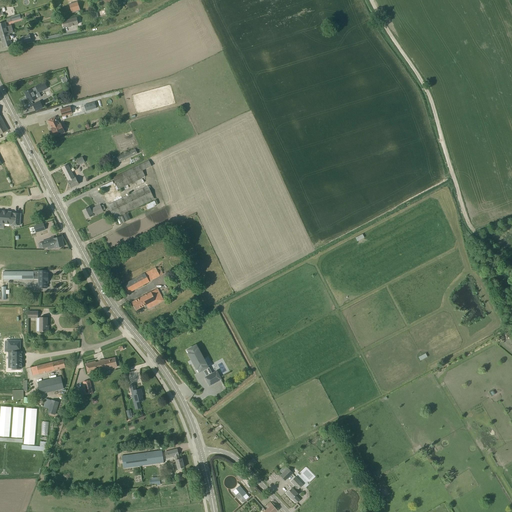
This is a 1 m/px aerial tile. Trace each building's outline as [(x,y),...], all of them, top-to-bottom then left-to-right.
[(72,13),(80,10),(77,2),(69,5),(72,13)] [(76,19),(67,21),(68,27),(78,24),(76,19)] [(0,35),(0,36),(8,34),(14,33),(13,30),(12,30),(10,26),(7,27),(8,28),(6,28),(5,23),(0,24),(0,35)] [(10,40),(12,40),(13,39),(14,38),(14,36),(12,36),(11,36),(9,36),(8,34),(0,36),(2,41),(3,42),(2,42),(4,48),(12,46),(10,40)] [(31,89),(24,93),(29,103),(36,99),(34,95),(38,93),(47,88),(44,82),(35,87),(31,89)] [(40,101),(33,105),(36,111),(43,108),(40,101)] [(95,102),(84,105),(85,109),(85,110),(89,109),(90,109),(92,109),(92,110),(93,109),(96,108),(95,102)] [(60,110),(62,116),(72,114),(70,107),(60,110)] [(8,130),(2,119),(0,115),(0,134),(0,135),(8,130)] [(59,125),(56,118),(55,117),(48,121),(52,128),(51,129),(52,131),(51,131),(53,134),(54,134),(55,136),(59,134),(59,136),(65,133),(61,124),(59,125)] [(137,154),(135,149),(115,158),(118,163),(137,154)] [(82,157),(76,160),(78,165),(85,162),(82,157)] [(149,161),(145,163),(113,178),(118,189),(124,187),(125,189),(129,187),(128,185),(135,181),(135,182),(130,185),(131,188),(144,182),(142,178),(145,176),(142,171),(151,166),(149,161)] [(61,168),(68,181),(75,178),(68,164),(61,168)] [(75,178),(68,181),(68,182),(71,188),(79,184),(75,178)] [(114,218),(154,199),(148,186),(108,205),(114,218)] [(154,201),(145,205),(148,209),(156,205),(154,201)] [(89,208),(83,211),(85,216),(86,218),(87,219),(93,216),(94,217),(104,212),(100,205),(90,210),(89,208)] [(10,213),(10,212),(0,210),(0,223),(19,225),(20,213),(10,213)] [(43,223),(33,226),(36,233),(46,230),(43,223)] [(56,249),(64,247),(61,236),(54,238),(54,237),(50,238),(50,239),(42,242),(38,243),(40,249),(43,248),(48,247),(48,249),(55,247),(56,249)] [(39,288),(47,288),(47,282),(48,282),(48,274),(47,274),(47,270),(39,270),(39,271),(33,271),(33,272),(3,272),(3,280),(34,280),(34,279),(39,279),(39,288)] [(123,285),(128,293),(149,282),(145,273),(123,285)] [(151,292),(132,302),(136,310),(153,301),(155,306),(164,301),(158,289),(151,292)] [(40,332),(48,332),(48,327),(47,327),(47,318),(40,318),(40,332)] [(23,368),(23,356),(19,356),(19,340),(10,340),(10,356),(11,356),(11,367),(23,368)] [(194,363),(193,363),(197,369),(198,369),(199,372),(208,367),(206,364),(198,349),(196,345),(187,350),(189,353),(188,354),(192,360),(192,359),(194,363)] [(86,364),(88,373),(88,374),(96,372),(117,367),(115,358),(105,360),(105,359),(86,364)] [(33,375),(65,367),(64,360),(31,367),(33,375)] [(221,379),(217,372),(205,378),(210,385),(221,379)] [(64,389),(61,377),(37,382),(40,394),(64,389)] [(130,385),(136,409),(140,408),(139,402),(143,401),(141,393),(142,393),(141,389),(136,390),(134,384),(130,385)] [(86,395),(93,393),(91,386),(84,388),(86,395)] [(23,390),(12,390),(12,400),(24,400),(23,390)] [(55,414),(58,402),(52,400),(48,412),(55,414)] [(1,406),(0,419),(0,436),(9,437),(11,407),(1,406)] [(14,407),(12,437),(22,438),(24,408),(14,407)] [(27,408),(24,444),(34,445),(37,409),(27,408)] [(40,446),(22,445),(22,449),(45,450),(46,441),(40,441),(40,446)] [(178,469),(184,467),(182,459),(179,459),(178,455),(179,455),(177,449),(165,452),(167,458),(175,456),(176,460),(176,464),(173,465),(174,470),(178,469)] [(123,468),(163,462),(161,451),(122,456),(123,468)] [(285,481),(293,473),(288,468),(280,475),(285,481)] [(292,488),(287,493),(292,499),(296,503),(300,500),(296,496),(298,494),(295,491),(298,489),(303,485),(296,477),(291,481),(295,486),(292,488)] [(239,486),(236,489),(239,492),(243,497),(246,500),(249,497),(246,494),(239,486)] [(236,489),(233,492),(236,495),(242,503),(246,500),(243,497),(239,492),(236,489)] [(275,511),(278,510),(277,510),(270,502),(267,505),(269,507),(263,511),(275,511)]
